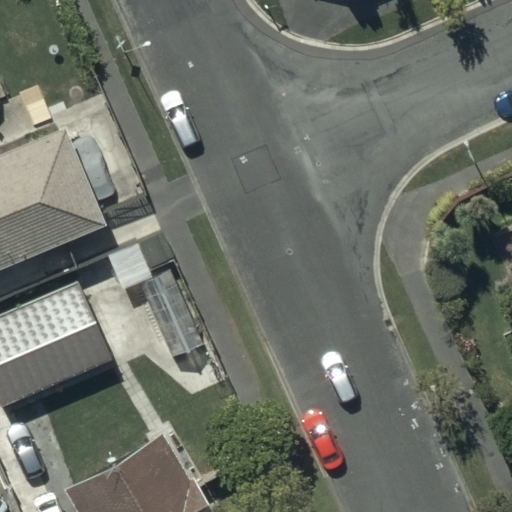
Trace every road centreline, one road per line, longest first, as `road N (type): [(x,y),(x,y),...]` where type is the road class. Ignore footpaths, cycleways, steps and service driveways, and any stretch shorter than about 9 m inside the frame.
road 1 (residential): [(267,172),(411,511)]
road 2 (residential): [(267,172),(511,61)]
road 3 (residential): [(185,0),(267,172)]
